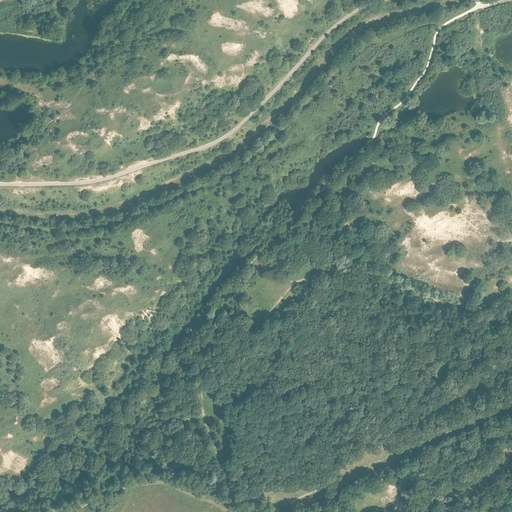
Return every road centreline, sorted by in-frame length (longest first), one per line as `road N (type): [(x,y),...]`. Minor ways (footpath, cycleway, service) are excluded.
road 1 (track): [(0,224),(90,229),(212,182),(276,136),(357,48),(461,14)]
road 2 (track): [(0,209),(87,212),(234,150),(347,35),(380,15),(445,0)]
road 3 (track): [(0,184),(97,180),(216,142),(347,15),(384,0)]
